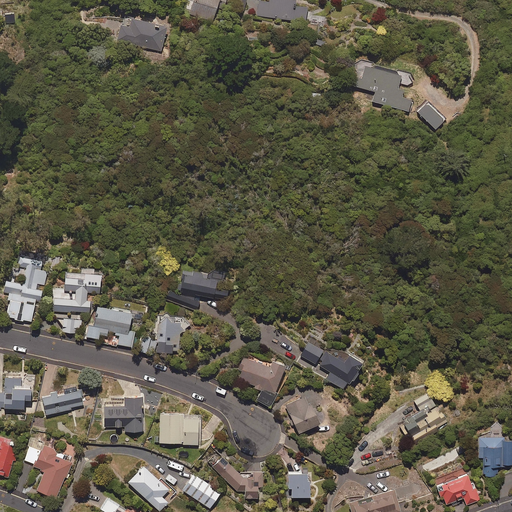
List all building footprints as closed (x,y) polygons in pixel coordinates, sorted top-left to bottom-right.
[(193,0),(190,13),(213,20),(219,0),(193,0)] [(244,11),(246,0),(238,0),(236,10),(244,11)] [(265,0),(265,2),(257,1),(256,16),(305,22),(306,7),(293,5),(293,0),(265,0)] [(168,23),(133,15),(130,25),(122,23),(118,40),(161,50),(168,23)] [(325,36),(315,34),(314,44),(324,45),(325,36)] [(395,73),(396,70),(370,63),(369,66),(364,65),(361,78),(355,77),(353,85),(373,91),(371,101),(406,110),(409,99),(399,96),(401,89),(396,88),(397,82),(409,85),(411,77),(395,73)] [(444,119),(426,101),(416,111),(434,129),(444,119)] [(10,290),(8,298),(10,299),(6,316),(31,322),(37,298),(41,299),(43,290),(36,289),(37,283),(44,285),(48,270),(41,269),(43,260),(21,255),(18,264),(27,266),(23,283),(14,281),(16,274),(8,272),(4,289),(10,290)] [(207,269),(184,266),(181,292),(228,298),(229,288),(217,287),(219,274),(207,272),(207,269)] [(102,270),(85,269),(85,271),(66,270),(65,289),(76,290),(76,299),(54,298),(53,310),(90,312),(91,300),(87,300),(87,291),(101,292),(102,270)] [(130,329),(132,319),(133,311),(98,304),(95,319),(94,325),(88,324),(86,335),(97,337),(100,338),(101,330),(107,331),(108,329),(116,330),(115,335),(119,335),(118,343),(132,346),(135,330),(130,329)] [(157,321),(155,321),(155,350),(184,350),(184,331),(192,324),(182,314),(170,314),(167,310),(164,313),(157,313),(157,321)] [(60,320),(59,326),(62,326),(62,331),(75,332),(75,326),(81,327),(82,319),(64,317),(63,321),(60,320)] [(324,349),(309,340),(301,354),(316,363),(324,349)] [(346,360),(328,350),(320,364),(331,370),(326,379),(344,389),(348,381),(349,381),(351,380),(352,380),(353,379),(354,378),(355,377),(356,376),(357,375),(358,374),(359,372),(359,371),(360,369),(360,368),(360,366),(360,365),(363,359),(349,352),(346,360)] [(244,354),(238,369),(241,370),(237,379),(262,389),(257,400),(272,406),(277,391),(276,391),(287,364),(274,359),(272,366),(244,354)] [(23,384),(23,376),(5,376),(5,392),(0,391),(0,408),(1,409),(1,407),(25,407),(25,399),(32,399),(32,384),(23,384)] [(63,393),(63,392),(52,395),(43,396),(46,414),(71,409),(71,407),(84,404),(81,389),(63,393)] [(398,426),(408,442),(435,425),(436,428),(446,422),(440,412),(438,413),(434,407),(430,401),(429,399),(425,392),(412,400),(419,410),(406,418),(407,420),(398,426)] [(310,403),(305,394),(286,404),(300,432),(322,421),(312,402),(310,403)] [(111,401),(104,401),(105,425),(123,425),(123,430),(144,430),(143,395),(125,395),(125,397),(111,397),(111,401)] [(185,413),(161,412),(159,441),(199,443),(201,415),(185,415),(185,413)] [(19,441),(0,435),(0,473),(8,476),(19,441)] [(502,437),(476,437),(477,457),(481,457),(482,476),(497,475),(496,464),(511,464),(511,439),(502,440),(502,437)] [(65,451),(44,443),(41,450),(30,445),(24,460),(45,470),(37,489),(56,497),(72,461),(62,457),(65,451)] [(224,456),(213,466),(237,490),(245,490),(245,497),(259,497),(259,478),(255,478),(255,475),(253,475),(253,471),(239,471),(224,456)] [(169,488),(144,464),(129,481),(160,510),(168,502),(162,496),(169,488)] [(308,478),(308,469),(289,470),(290,486),(292,486),(293,495),(311,495),(310,478),(308,478)] [(221,491),(194,472),(183,489),(210,508),(221,491)] [(466,474),(435,486),(443,506),(462,499),(465,506),(479,500),(472,482),(470,483),(466,474)] [(399,511),(392,488),(347,502),(349,511),(399,511)] [(126,511),(119,507),(108,500),(102,509),(106,511),(126,511)]
